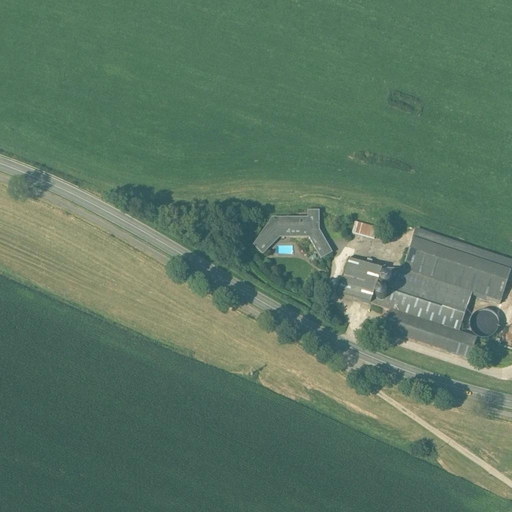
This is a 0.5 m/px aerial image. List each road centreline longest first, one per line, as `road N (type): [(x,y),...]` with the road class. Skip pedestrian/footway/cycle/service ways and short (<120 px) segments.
road 1 (secondary): [(511,405),(374,361),(91,203),(0,165)]
road 2 (track): [(342,345),(347,373),(511,486)]
